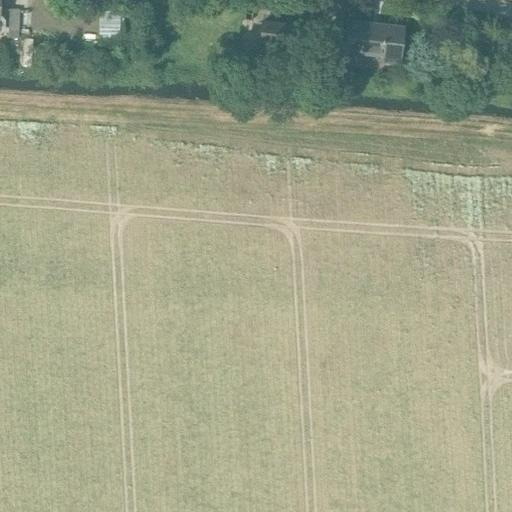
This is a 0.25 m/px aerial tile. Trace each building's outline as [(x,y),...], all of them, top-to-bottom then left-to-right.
[(8,9),(7,38),(17,39),(19,9),(8,9)] [(119,12),(99,12),(99,25),(119,26),(119,12)] [(399,64),(403,27),(347,21),(344,52),(382,56),(381,62),(399,64)] [(290,46),(293,26),(262,22),(260,43),(290,46)] [(119,33),(98,33),(98,45),(119,45),(119,33)]
